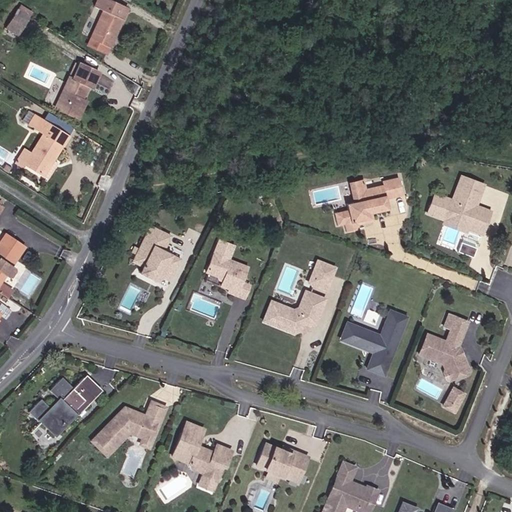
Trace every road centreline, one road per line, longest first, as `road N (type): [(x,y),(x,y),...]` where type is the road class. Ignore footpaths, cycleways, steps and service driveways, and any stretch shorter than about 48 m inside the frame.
road 1 (residential): [(46,329),(201,0)]
road 2 (residential): [(407,435),(378,410),(243,371),(200,369)]
road 3 (residential): [(200,369),(232,392),(407,435)]
road 4 (residential): [(200,369),(46,329)]
road 5 (residential): [(511,339),(465,457)]
